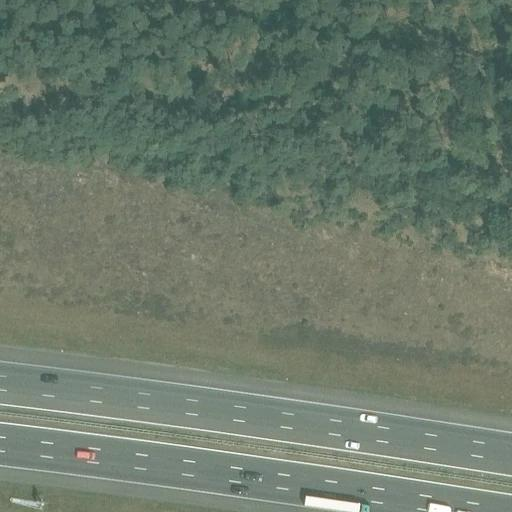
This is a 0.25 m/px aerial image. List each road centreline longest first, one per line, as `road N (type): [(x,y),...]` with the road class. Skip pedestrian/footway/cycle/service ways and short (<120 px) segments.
road 1 (motorway): [(511,455),(0,384)]
road 2 (motorway): [(0,445),(477,511)]
